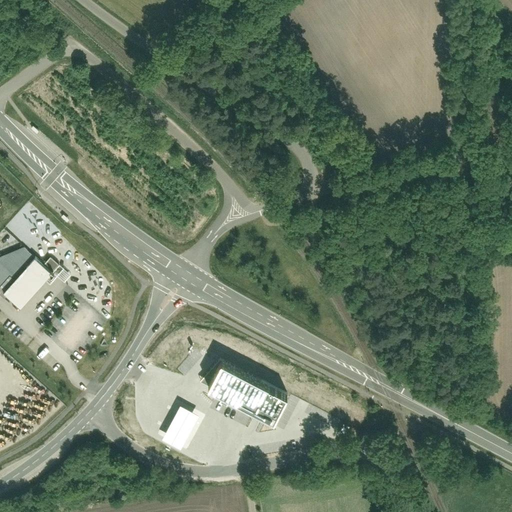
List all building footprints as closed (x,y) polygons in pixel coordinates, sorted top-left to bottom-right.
[(499,174),(500,186),(511,184),(511,166),(506,167),(506,173),(499,174)] [(53,267),(27,243),(0,256),(0,283),(21,302),(53,267)] [(208,384),(222,358),(220,357),(200,380),(208,384)] [(274,418),(287,392),(222,358),(208,384),(224,392),(231,396),(274,418)] [(231,396),(224,392),(220,400),(227,404),(231,396)] [(172,419),(163,436),(181,446),(190,430),(199,413),(181,403),(172,419)]
